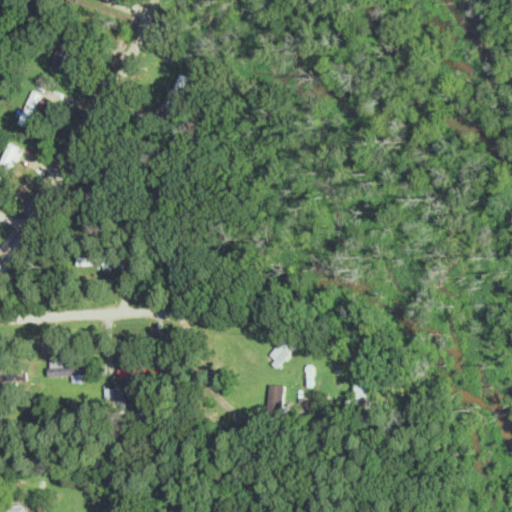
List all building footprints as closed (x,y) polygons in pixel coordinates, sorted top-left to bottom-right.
[(72,40),(63,36),(47,70),(55,74),(72,40)] [(191,75),(182,71),(168,104),(177,108),(191,75)] [(19,121),(28,125),(43,92),(34,88),(19,121)] [(83,263),(118,263),(118,255),(83,255),(83,263)] [(298,344),(287,336),(270,358),(281,366),(298,344)] [(66,364),(66,358),(50,358),(50,374),(75,374),(75,379),(84,379),(84,373),(91,373),(91,364),(66,364)] [(0,385),(28,384),(27,366),(0,367),(0,385)] [(120,378),(135,378),(135,384),(162,384),(162,367),(120,367),(120,378)] [(350,397),(351,410),(373,408),(370,380),(357,381),(358,396),(350,397)] [(285,415),(285,382),(270,382),(270,415),(285,415)] [(28,511),(27,502),(6,505),(6,511),(28,511)]
